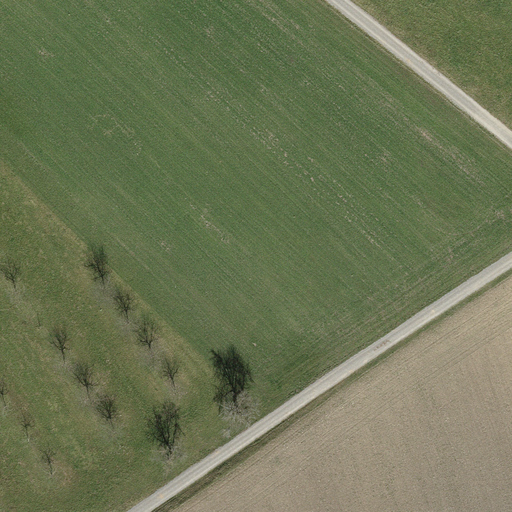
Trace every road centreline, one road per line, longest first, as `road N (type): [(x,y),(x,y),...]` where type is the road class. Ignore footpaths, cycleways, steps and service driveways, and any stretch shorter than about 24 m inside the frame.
road 1 (track): [(140,511),(511,260)]
road 2 (track): [(333,0),(511,141)]
